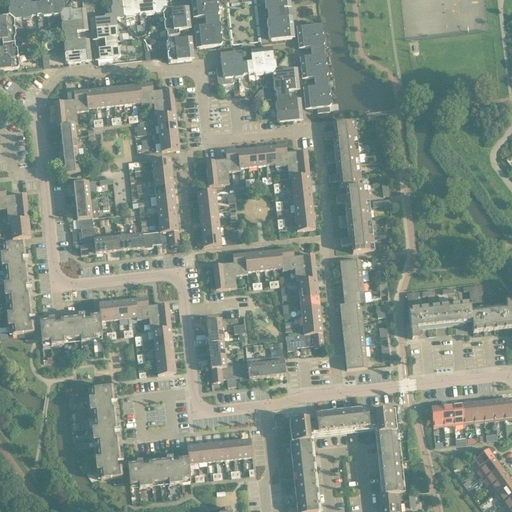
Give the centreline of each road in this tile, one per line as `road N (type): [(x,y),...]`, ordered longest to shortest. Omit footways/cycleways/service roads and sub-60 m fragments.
road 1 (residential): [(326,260),(314,129),(207,141),(195,68)]
road 2 (residential): [(43,176),(51,259),(61,282),(176,278)]
road 3 (residential): [(265,406),(197,407),(176,278)]
road 4 (residential): [(25,116),(55,77),(68,73),(195,68)]
road 5 (residential): [(331,511),(325,454),(358,451),(365,511)]
road 6 (residential): [(406,386),(265,406)]
